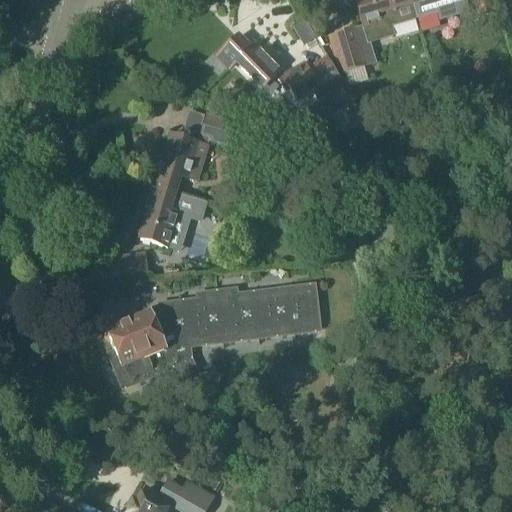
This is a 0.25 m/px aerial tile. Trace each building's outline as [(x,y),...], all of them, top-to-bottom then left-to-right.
[(362,0),(353,3),(360,29),(353,31),(352,30),(340,33),(341,35),(329,39),(339,75),(373,65),(367,46),(392,39),(389,29),(415,22),(411,6),(410,3),(408,0),(362,0)] [(408,0),(410,3),(411,6),(415,22),(436,15),(438,23),(470,14),(465,0),(408,0)] [(473,0),(480,19),(491,15),(486,0),(473,0)] [(248,51),(236,39),(216,59),(228,72),(234,66),(261,92),(274,80),(280,86),(285,95),(290,92),(295,102),(313,92),(317,99),(341,86),(326,61),(307,72),(304,67),(283,79),(278,75),(279,74),(252,47),(248,51)] [(148,189),(172,197),(178,179),(195,184),(205,149),(203,149),(206,142),(231,150),(238,128),(205,118),(196,147),(170,139),(165,155),(159,153),(148,189)] [(165,250),(170,235),(176,216),(167,214),(172,197),(148,189),(137,225),(143,226),(138,242),(165,250)] [(144,256),(107,260),(110,285),(147,281),(144,256)] [(143,296),(141,286),(127,288),(129,298),(143,296)] [(108,357),(121,390),(169,370),(179,392),(200,383),(191,363),(190,350),(317,333),(315,314),(312,292),(236,302),(235,297),(198,301),(198,307),(160,312),(160,313),(148,318),(147,315),(104,333),(105,335),(103,339),(105,343),(109,345),(113,355),(108,357)] [(283,442),(280,458),(296,460),(299,445),(283,442)] [(180,491),(166,483),(157,499),(143,492),(135,507),(133,506),(129,511),(164,511),(167,507),(176,511),(182,511),(190,498),(208,508),(213,499),(185,483),(180,491)] [(250,511),(277,511),(281,504),(258,494),(250,511)]
